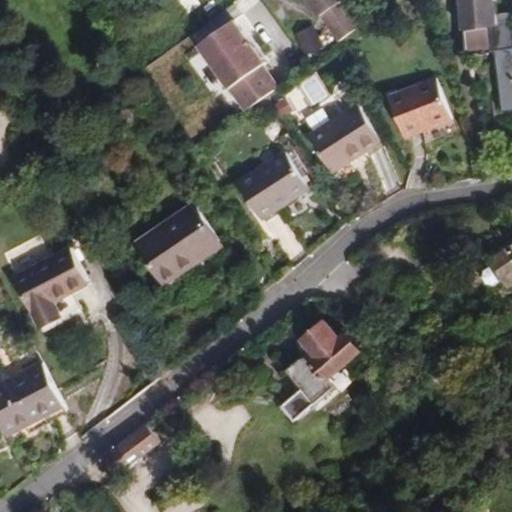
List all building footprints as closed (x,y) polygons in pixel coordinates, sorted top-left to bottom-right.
[(306,0),(340,49),(345,46),(349,43),(358,37),(332,0),(306,0)] [(461,0),(464,30),(488,27),(499,26),(495,0),(461,0)] [(205,43),(250,110),(267,99),(283,88),(268,66),(271,64),(240,19),(205,43)] [(511,47),(511,31),(510,24),(499,26),(488,27),(491,52),(495,51),(495,50),(511,47)] [(488,27),(464,30),(468,55),(491,52),(488,27)] [(296,52),(308,71),(323,60),(311,42),(296,52)] [(511,47),(495,50),(495,51),(505,112),(511,110),(511,47)] [(316,73),(298,84),(311,104),(328,93),(316,73)] [(453,118),(437,79),(393,97),(409,136),(453,118)] [(383,141),(359,104),(312,135),(335,172),(383,141)] [(311,188),(287,152),(240,183),(264,219),(311,188)] [(224,245),(196,205),(139,243),(165,281),(206,253),(208,256),(224,245)] [(73,296),(90,289),(73,250),(13,275),(38,333),(81,315),(73,296)] [(511,253),(499,265),(501,267),(488,279),(505,297),(511,290),(511,253)] [(337,337),(327,321),(303,336),(309,346),(282,364),(297,387),(274,402),(286,419),(330,391),(324,381),(362,358),(345,332),(337,337)] [(68,406),(45,362),(0,385),(0,415),(8,432),(48,412),(49,415),(68,406)] [(146,460),(131,441),(105,460),(119,478),(146,460)]
